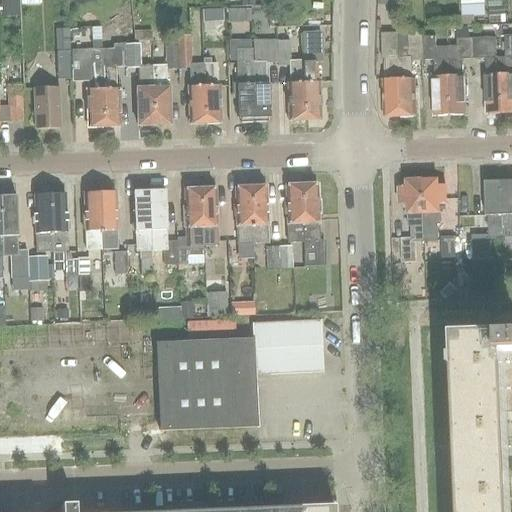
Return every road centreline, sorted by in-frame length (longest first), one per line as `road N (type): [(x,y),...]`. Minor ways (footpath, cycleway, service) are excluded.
road 1 (residential): [(0,481),(368,466)]
road 2 (residential): [(355,155),(0,166)]
road 3 (residential): [(368,466),(355,155)]
road 4 (residential): [(511,147),(355,155)]
road 5 (residential): [(355,155),(356,0)]
